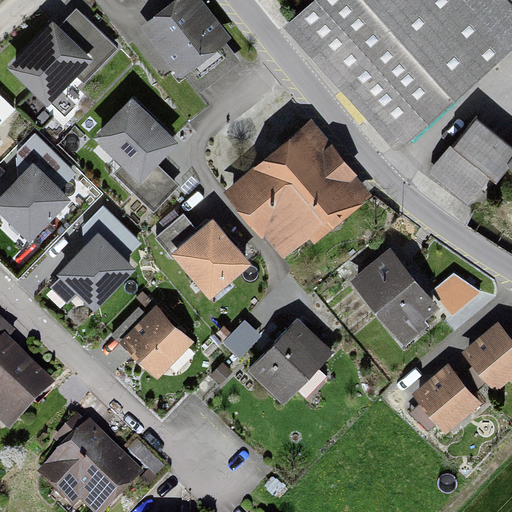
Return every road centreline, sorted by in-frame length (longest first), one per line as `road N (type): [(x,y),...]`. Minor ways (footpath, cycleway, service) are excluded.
road 1 (tertiary): [(239,0),(374,165),(511,266)]
road 2 (residential): [(0,274),(242,498)]
